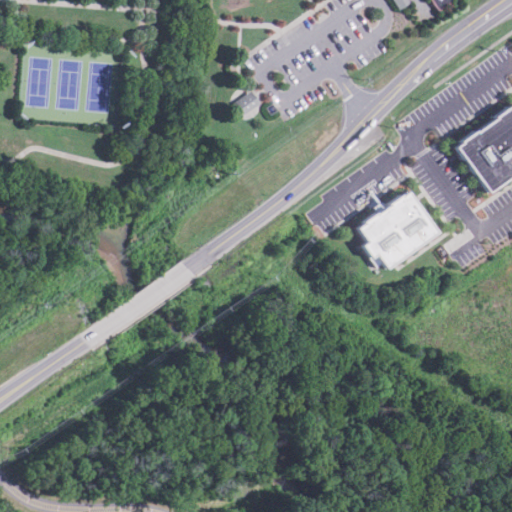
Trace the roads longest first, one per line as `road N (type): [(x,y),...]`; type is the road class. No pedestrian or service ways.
road 1 (secondary): [(200,256),(286,194),(452,37),(509,0)]
road 2 (secondary): [(80,342),(200,256)]
